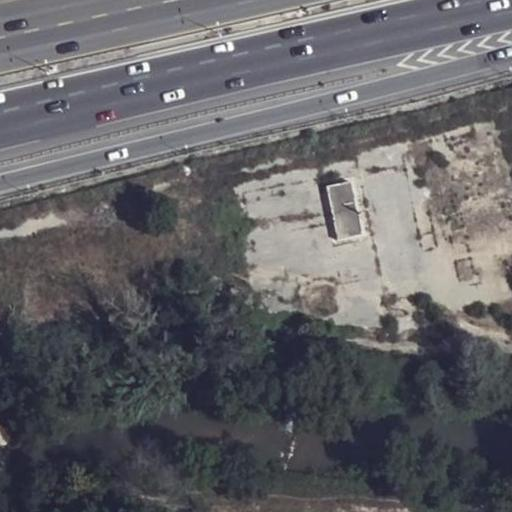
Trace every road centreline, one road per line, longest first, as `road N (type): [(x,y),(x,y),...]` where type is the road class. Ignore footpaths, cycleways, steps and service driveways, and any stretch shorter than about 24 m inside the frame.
road 1 (motorway): [(0,184),(511,60)]
road 2 (motorway): [(0,132),(511,19)]
road 3 (motorway): [(210,0),(0,46)]
